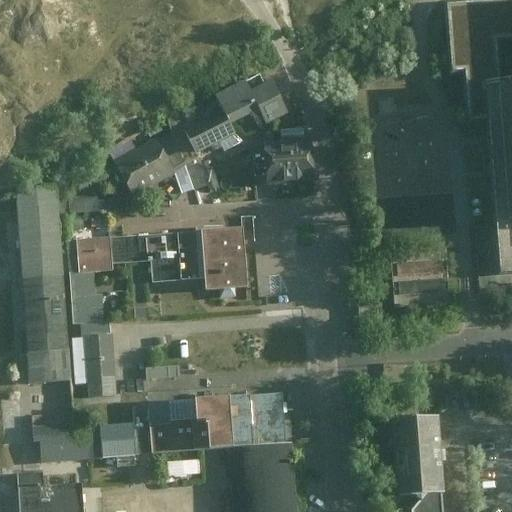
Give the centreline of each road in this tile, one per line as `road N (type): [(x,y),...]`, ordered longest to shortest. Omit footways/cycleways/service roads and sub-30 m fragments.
road 1 (residential): [(334,511),(316,278)]
road 2 (residential): [(326,205),(283,210),(273,223),(281,262),(316,278)]
